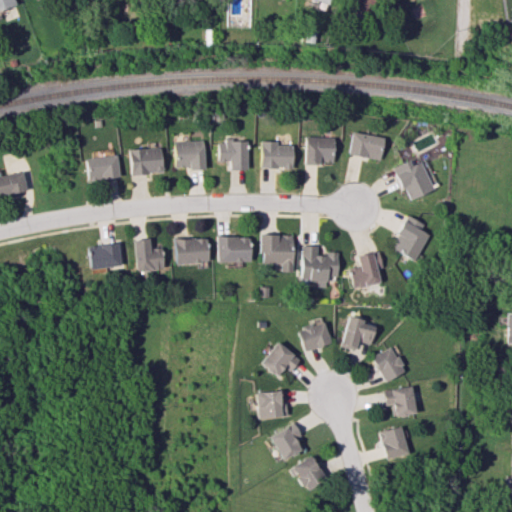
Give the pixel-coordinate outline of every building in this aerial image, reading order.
[(0,0),(0,8),(13,5),(11,0),(0,0)] [(350,0),(350,12),(368,11),(368,0),(350,0)] [(379,158),(381,135),(349,132),(347,156),(379,158)] [(332,138),(303,137),(302,162),(331,163),(332,138)] [(202,140),(171,141),(172,169),(203,168),(202,140)] [(216,161),(227,161),(228,169),(246,168),(245,140),(216,140),(216,161)] [(276,141),(259,140),(258,168),(290,168),(290,145),(276,144),(276,141)] [(127,149),(128,173),(160,172),(159,147),(127,149)] [(117,177),(115,155),(83,157),(85,180),(117,177)] [(391,167),(404,200),(431,190),(419,161),(409,165),(407,160),(391,167)] [(0,193),(23,191),(21,172),(0,174),(0,193)] [(420,223),(405,215),(387,247),(412,261),(427,234),(418,229),(420,223)] [(290,234),(258,234),(257,263),(278,263),(278,271),(289,271),(290,234)] [(215,262),(247,261),(247,235),(214,236),(215,262)] [(205,262),(204,237),(172,239),(173,263),(205,262)] [(134,272),(162,268),(159,246),(148,248),(146,238),(130,240),(134,272)] [(86,268),(117,267),(116,243),(86,245),(86,268)] [(297,279),(315,280),(315,286),(324,287),(324,275),(335,276),(335,253),(314,252),(314,246),(298,245),(297,279)] [(346,267),(350,287),(377,282),(374,268),(380,267),(377,251),(354,255),(356,265),(346,267)] [(372,326),(361,324),(362,319),(344,316),(338,347),(353,349),(355,341),(368,344),(372,326)] [(295,327),(299,349),(327,344),(322,322),(295,327)] [(297,359),(274,341),(257,363),(275,377),(282,368),(287,371),(297,359)] [(401,373),(391,346),(369,354),(379,381),(401,373)] [(411,414),(409,386),(380,389),(382,405),(389,405),(390,416),(411,414)] [(254,418),(282,417),(281,390),(253,391),(254,418)] [(279,460),(299,449),(293,437),(298,435),(291,422),(265,435),(279,460)] [(376,430),(381,459),(403,455),(398,427),(376,430)] [(302,492),(323,478),(307,454),(286,468),(302,492)]
